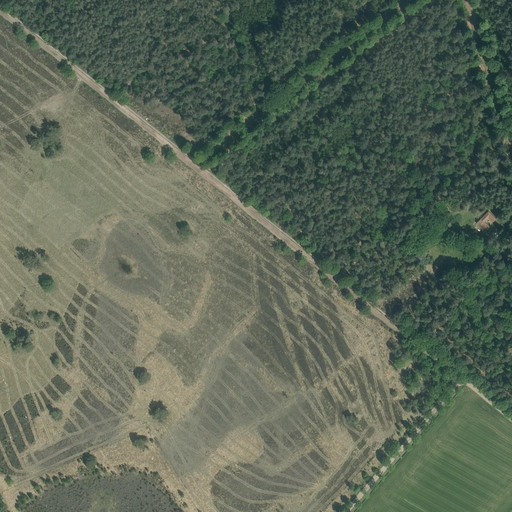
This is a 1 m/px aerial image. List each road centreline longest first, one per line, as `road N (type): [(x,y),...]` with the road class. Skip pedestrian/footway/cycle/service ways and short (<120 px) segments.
road 1 (track): [(193,164),(461,378)]
road 2 (track): [(196,162),(397,0)]
road 3 (track): [(0,10),(193,164)]
road 4 (track): [(346,511),(461,378)]
road 5 (track): [(511,150),(464,0)]
road 6 (track): [(511,251),(420,347)]
